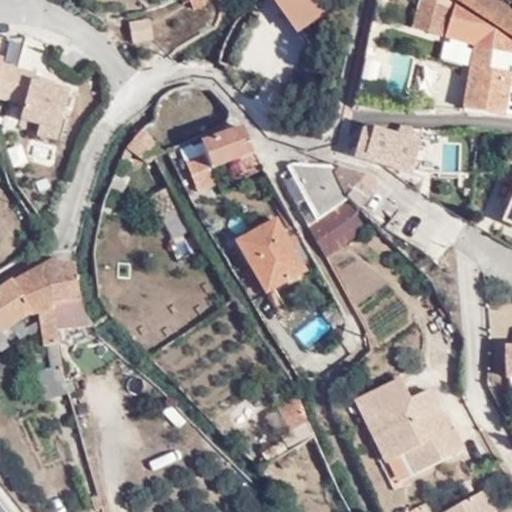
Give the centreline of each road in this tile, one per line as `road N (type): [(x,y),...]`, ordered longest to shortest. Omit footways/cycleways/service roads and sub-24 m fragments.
road 1 (residential): [(0,283),(64,240),(128,105),(164,76),(195,67),(234,96),(261,139),(328,147)]
road 2 (track): [(333,356),(355,325),(261,139)]
road 3 (residential): [(511,457),(477,400),(474,247)]
road 4 (residential): [(474,247),(377,171),(328,147)]
road 5 (residential): [(349,112),(511,126)]
